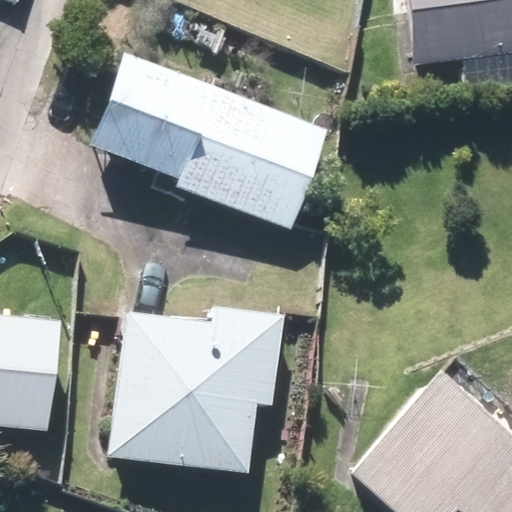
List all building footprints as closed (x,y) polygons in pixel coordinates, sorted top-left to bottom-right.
[(511,0),(391,0),(404,78),(511,61),(511,0)] [(304,140),(108,72),(78,155),(169,187),(166,197),(271,234),(304,140)] [(111,331),(96,468),(236,483),(243,414),(259,415),(268,332),(200,325),(199,340),(111,331)] [(44,335),(0,331),(0,437),(33,441),(44,335)] [(419,394),(340,486),(370,511),(511,511),(511,470),(511,472),(419,394)]
